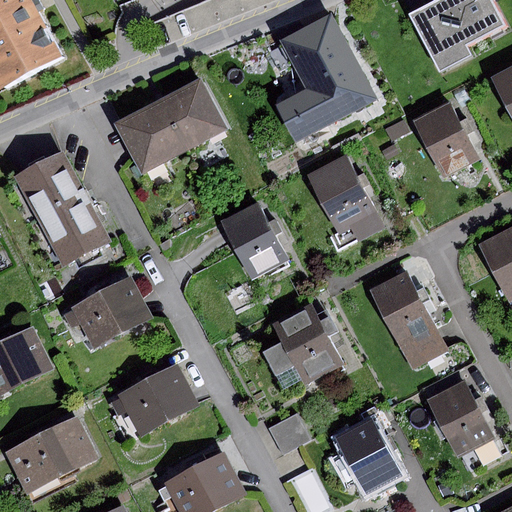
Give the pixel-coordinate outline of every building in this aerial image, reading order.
[(33,0),(0,0),(0,92),(64,61),(37,8),(33,0)] [(492,0),(442,0),(411,17),(442,75),(474,58),(469,48),(507,28),(492,0)] [(278,43),(324,130),(378,102),(331,15),(278,43)] [(511,66),(490,79),(511,117),(511,66)] [(119,121),(146,173),(229,130),(201,78),(160,100),(119,121)] [(451,103),(414,122),(443,177),(480,159),(451,103)] [(404,121),(386,131),(392,142),(411,132),(404,121)] [(394,145),(382,151),(386,159),(398,153),(394,145)] [(61,267),(112,242),(65,150),(14,176),(61,267)] [(308,175),(339,234),(350,228),(359,244),(387,229),(348,154),(308,175)] [(219,221),(250,280),(289,259),(276,234),(281,231),(275,220),(270,222),(259,201),(219,221)] [(511,228),(480,244),(508,302),(511,299),(511,228)] [(170,239),(160,246),(167,258),(171,255),(170,239)] [(372,291),(413,369),(448,351),(429,314),(436,311),(421,282),(414,286),(407,273),(372,291)] [(129,277),(71,308),(73,311),(81,326),(93,349),(152,318),(129,277)] [(296,367),(306,388),(345,368),(313,305),(274,325),(283,344),(264,354),(276,377),(296,367)] [(81,326),(73,311),(64,316),(72,330),(81,326)] [(0,395),(55,368),(34,326),(0,343),(0,395)] [(177,363),(118,396),(120,399),(127,412),(142,437),(200,405),(177,363)] [(423,389),(428,399),(466,380),(461,370),(423,389)] [(462,455),(471,472),(505,454),(496,439),(504,434),(483,394),(475,398),(466,380),(428,399),(426,401),(456,458),(462,455)] [(127,412),(120,399),(111,404),(118,417),(127,412)] [(362,415),(366,422),(372,419),(382,438),(389,434),(375,408),(362,415)] [(297,415),(270,429),(284,455),(311,441),(297,415)] [(98,457),(77,416),(6,452),(27,493),(98,457)] [(357,480),(366,497),(404,476),(382,438),(372,419),(366,422),(336,438),(347,457),(336,463),(348,485),(357,480)] [(227,451),(165,483),(174,499),(167,502),(170,508),(162,511),(215,511),(249,494),(227,451)]
